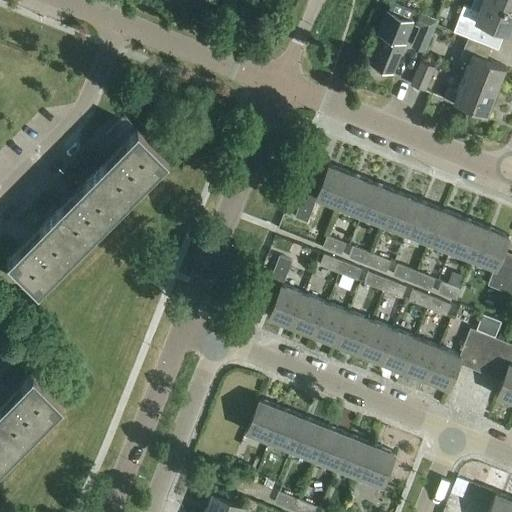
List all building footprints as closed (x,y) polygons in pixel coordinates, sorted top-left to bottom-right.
[(453,31),(468,37),(476,40),(483,24),(510,34),(511,28),(511,11),(484,0),(482,0),(478,12),(463,6),(453,31)] [(511,0),(484,0),(511,11),(511,0)] [(403,42),(416,11),(392,1),(379,34),(382,35),(371,63),(379,67),(378,69),(386,72),(387,70),(391,72),(399,52),(401,53),(404,46),(402,45),(403,43),(403,42)] [(412,46),(423,51),(437,20),(420,13),(415,24),(421,26),(412,46)] [(468,63),(462,78),(496,91),(505,67),(493,62),(498,49),(476,40),(468,37),(459,59),(468,63)] [(411,85),(425,90),(435,67),(421,61),(411,85)] [(496,91),(462,78),(457,92),(448,88),(444,98),(453,101),(453,102),(487,115),(496,91)] [(137,129),(93,173),(125,204),(168,160),(137,129)] [(339,206),(352,174),(353,173),(337,167),(337,168),(328,164),(322,179),(323,180),(317,197),(339,206)] [(93,173),(50,217),(81,248),(125,204),(93,173)] [(339,206),(362,215),(375,183),(375,182),(360,176),(360,177),(352,174),(339,206)] [(317,197),(323,180),(322,179),(311,175),(302,198),(314,203),(317,197)] [(362,215),(384,224),(397,191),(382,185),(375,183),(362,215)] [(406,233),(419,200),(404,194),(397,191),(384,224),(406,233)] [(307,221),(314,203),(302,198),(295,216),(307,221)] [(429,242),(442,209),(427,203),(419,200),(406,233),(429,242)] [(429,242),(451,250),(464,218),(464,217),(449,211),(449,212),(442,209),(429,242)] [(81,248),(50,217),(6,261),(38,292),(81,248)] [(473,259),(486,227),(486,226),(471,220),(471,221),(464,218),(451,250),(473,259)] [(473,259),(494,268),(495,268),(502,250),(506,241),(507,241),(509,235),(494,229),(493,229),(486,227),(473,259)] [(322,247),(341,254),(345,243),(327,236),(322,247)] [(349,257),(367,264),(371,253),(353,246),(349,257)] [(494,268),(492,273),(504,278),(511,256),(511,254),(502,250),(495,268),(494,268)] [(371,253),(367,264),(386,272),(390,260),(371,253)] [(320,265),(338,272),(343,261),(324,254),(320,265)] [(284,279),(292,260),(279,256),(272,274),(284,279)] [(343,261),(338,272),(357,280),(361,268),(343,261)] [(393,275),(412,282),(416,271),(398,264),(393,275)] [(364,283),(383,290),(387,279),(369,271),(364,283)] [(416,271),(412,282),(430,289),(435,278),(416,271)] [(492,273),(488,284),(511,293),(511,290),(511,280),(504,278),(492,273)] [(275,302),(282,285),(284,279),(272,274),(263,297),(274,302),(275,302)] [(387,279),(383,290),(401,297),(406,286),(387,279)] [(438,292),(456,300),(461,289),(442,281),(438,292)] [(291,326),(304,293),(282,285),(275,302),(274,302),(270,311),(268,317),(283,323),(283,322),(290,325),(290,326),(291,326)] [(409,300),(427,308),(432,296),(413,289),(409,300)] [(312,334),(313,335),(326,302),(304,293),(291,326),(305,332),(305,331),(312,334)] [(432,296),(427,308),(446,315),(450,304),(432,296)] [(335,343),(336,344),(349,311),(326,302),(313,335),(327,340),(328,340),(335,343)] [(357,352),(358,353),(371,320),(349,311),(336,344),(350,349),(357,352)] [(379,361),(380,361),(393,329),(371,320),(358,353),(372,358),(379,361)] [(470,328),(466,339),(478,344),(489,348),(493,337),(470,328)] [(402,370),(403,370),(416,337),(393,329),(380,361),(394,367),(395,367),(402,369),(402,370)] [(424,379),(425,379),(438,346),(416,337),(403,370),(417,376),(417,375),(424,378),(424,379)] [(511,344),(493,337),(489,348),(501,353),(511,357),(511,344)] [(460,355),(457,363),(458,363),(468,367),(478,344),(466,339),(460,355)] [(478,344),(468,367),(480,372),(489,348),(478,344)] [(448,388),(458,363),(457,363),(460,355),(438,346),(425,379),(439,385),(439,384),(448,388)] [(489,348),(480,372),(492,376),(501,353),(489,348)] [(511,357),(501,353),(492,376),(502,380),(503,380),(510,363),(511,357)] [(511,363),(510,363),(503,380),(502,380),(498,390),(496,395),(511,401),(511,363)] [(32,374),(0,406),(0,429),(19,449),(63,405),(32,374)] [(246,431),(269,440),(282,408),(268,402),(259,399),(246,431)] [(269,440),(291,449),(304,416),(290,411),(283,408),(282,408),(269,440)] [(291,449),(314,458),(327,425),(313,420),(312,420),(305,417),(304,416),(291,449)] [(314,458),(336,467),(349,434),(335,428),(335,429),(327,426),(328,426),(327,425),(314,458)] [(0,429),(0,468),(19,449),(0,429)] [(336,467),(358,476),(371,443),(357,437),(357,438),(350,435),(350,434),(349,434),(336,467)] [(371,443),(358,476),(381,485),(392,458),(395,452),(379,446),(372,444),(372,443),(371,443)] [(230,485),(248,492),(253,481),(234,474),(230,485)] [(253,481),(248,492),(267,500),(271,488),(253,481)] [(275,503),(293,510),(298,499),(279,491),(275,503)] [(242,511),(245,506),(217,495),(218,495),(212,492),(206,507),(206,508),(204,511),(242,511)] [(511,511),(511,498),(504,496),(496,493),(488,511),(511,511)] [(298,499),(293,510),(298,511),(313,511),(316,506),(298,499)]
